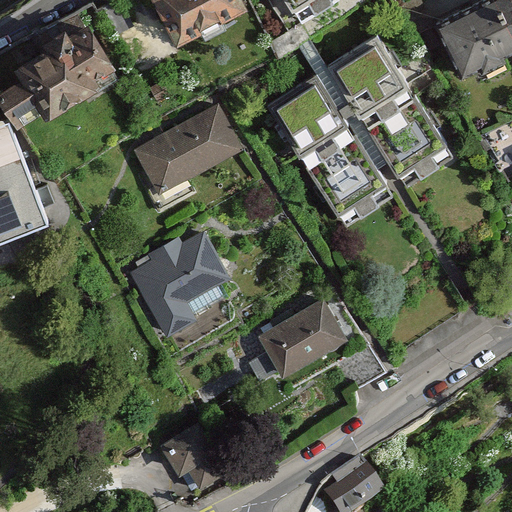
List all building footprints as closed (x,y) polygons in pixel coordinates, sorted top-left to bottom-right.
[(246,6),(242,0),(154,0),(177,43),(246,6)] [(286,0),(302,25),(338,0),(286,0)] [(511,23),(501,0),(491,0),(437,25),(461,77),(511,53),(511,23)] [(511,0),(501,0),(511,23),(511,0)] [(52,124),(123,79),(87,23),(69,34),(63,24),(37,40),(45,52),(14,72),(21,83),(0,95),(0,99),(12,119),(39,102),(52,124)] [(380,38),(334,67),(365,116),(411,87),(380,38)] [(348,121),(317,73),(270,104),(301,151),(348,121)] [(417,98),(372,126),(405,179),(450,151),(417,98)] [(220,101),(131,146),(156,194),(245,148),(220,101)] [(0,230),(42,216),(8,120),(0,122),(0,230)] [(357,137),(306,166),(340,225),(391,195),(357,137)] [(232,282),(203,230),(128,271),(166,338),(198,321),(190,306),(232,282)] [(328,296),(261,334),(286,378),(353,340),(328,296)] [(202,420),(166,441),(194,489),(230,468),(202,420)] [(323,487),(338,511),(369,511),(388,501),(366,462),(323,487)]
